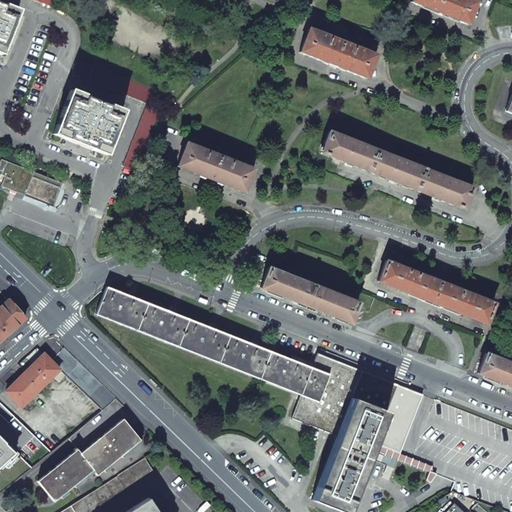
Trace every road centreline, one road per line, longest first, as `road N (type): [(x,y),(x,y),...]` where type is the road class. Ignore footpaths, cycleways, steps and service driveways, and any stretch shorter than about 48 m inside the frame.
road 1 (residential): [(216,296),(240,249),(290,217),(331,219),(459,258),(497,248),(511,232)]
road 2 (residential): [(511,408),(216,296)]
road 3 (tertiary): [(259,511),(55,312)]
road 4 (residential): [(216,296),(138,266),(116,268),(55,312)]
road 5 (residential): [(511,163),(477,137),(464,91),(489,58),(511,53)]
